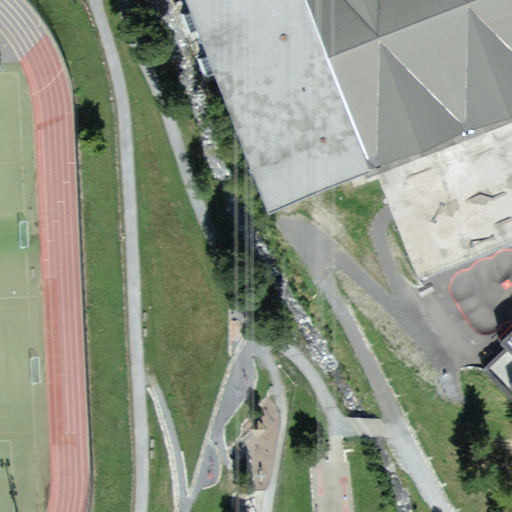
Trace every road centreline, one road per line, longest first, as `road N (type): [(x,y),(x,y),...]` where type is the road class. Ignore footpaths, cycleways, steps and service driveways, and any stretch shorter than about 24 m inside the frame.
road 1 (track): [(443,511),(406,445),(335,430),(312,380),(250,332),(182,186),(153,60),(126,0)]
road 2 (track): [(88,0),(106,52),(127,200),(141,381),(140,511)]
road 3 (track): [(141,381),(160,396),(178,458),(180,505)]
